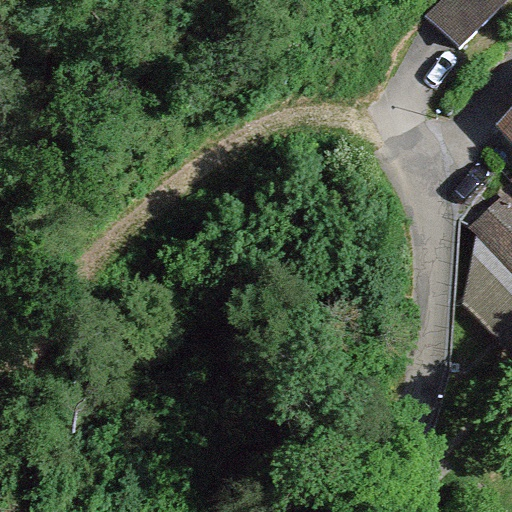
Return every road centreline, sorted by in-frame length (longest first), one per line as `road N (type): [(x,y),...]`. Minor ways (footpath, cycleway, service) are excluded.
road 1 (track): [(0,410),(55,310),(204,148),(322,127),(409,209)]
road 2 (residential): [(429,511),(427,439),(447,232),(409,209)]
road 3 (unknown): [(409,209),(461,136),(511,88)]
